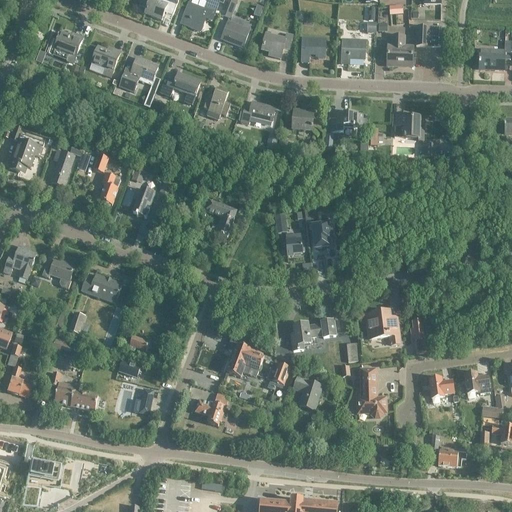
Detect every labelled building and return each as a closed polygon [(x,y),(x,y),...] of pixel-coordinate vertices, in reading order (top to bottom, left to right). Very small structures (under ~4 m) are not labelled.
[(153,0),(141,0),(139,6),(146,9),(144,14),(151,16),(151,17),(152,18),(152,17),(161,20),(164,13),(172,16),(178,0),(159,0),(159,2),(153,0)] [(212,0),(208,0),(204,10),(189,4),(185,12),(187,13),(183,25),(200,32),(205,19),(211,22),(219,2),(212,0)] [(234,0),(225,0),(220,15),(231,19),(237,1),(234,0)] [(243,48),(250,30),(229,22),(222,40),(243,48)] [(376,24),(367,24),(367,33),(375,33),(376,24)] [(441,28),(417,27),(416,48),(440,48),(441,28)] [(61,33),(57,41),(50,39),(45,53),(53,56),(55,50),(69,55),(66,61),(73,64),(84,38),(76,35),(75,39),(61,33)] [(288,50),(292,36),(287,35),(285,41),(265,36),(261,51),(274,54),(273,57),(280,59),(283,49),(288,50)] [(412,68),(413,48),(404,47),(404,37),(392,37),(392,46),(388,46),(387,66),(412,68)] [(324,59),(325,40),(302,39),(301,51),(301,63),(308,63),(309,58),(324,59)] [(364,60),(365,41),(342,40),(341,64),(348,65),(348,59),(364,60)] [(475,51),(474,62),(479,62),(479,68),(489,69),(489,71),(504,72),(504,60),(510,60),(511,43),(504,42),(504,52),(480,51),(475,51)] [(113,72),(121,52),(114,49),(112,53),(98,47),(92,63),(113,72)] [(126,70),(119,87),(134,93),(139,81),(153,87),(157,89),(160,81),(154,79),(158,69),(146,64),(147,62),(137,58),(131,72),(126,70)] [(76,78),(80,68),(72,65),(68,76),(76,78)] [(193,101),(200,83),(178,74),(176,82),(170,79),(164,93),(170,95),(173,89),(189,95),(187,98),(193,101)] [(226,117),(230,105),(224,103),(228,93),(217,89),(215,95),(209,93),(203,109),(209,111),(207,116),(217,121),(220,115),(226,117)] [(271,123),(275,109),(252,103),(250,110),(244,109),(240,124),(247,126),(249,117),(271,123)] [(311,131),(313,115),(300,113),(300,110),(293,110),(291,130),(311,131)] [(361,131),(362,117),(357,117),(357,114),(343,113),(343,116),(337,116),(336,133),(343,134),(343,126),(353,127),(352,130),(361,131)] [(394,115),(393,127),(393,137),(403,138),(403,139),(417,139),(417,141),(422,141),(423,122),(419,122),(419,118),(407,118),(407,115),(394,115)] [(19,141),(23,129),(15,126),(11,139),(19,141)] [(274,150),(277,136),(271,135),(268,148),(274,150)] [(333,148),(334,138),(325,137),(324,149),(328,149),(328,148),(333,148)] [(39,157),(42,148),(21,141),(17,153),(14,152),(9,168),(20,171),(22,165),(30,168),(35,156),(39,157)] [(423,158),(437,159),(438,147),(424,146),(423,158)] [(70,154),(81,158),(83,151),(73,147),(70,154)] [(64,187),(74,157),(57,151),(54,160),(59,162),(51,183),(64,187)] [(100,155),(94,170),(103,174),(109,159),(100,155)] [(135,169),(132,180),(142,184),(146,172),(135,169)] [(118,189),(120,180),(115,178),(115,177),(106,173),(102,184),(106,185),(100,201),(112,206),(118,189)] [(164,180),(159,193),(169,197),(174,184),(164,180)] [(180,200),(185,187),(179,185),(174,198),(180,200)] [(142,189),(133,213),(137,215),(136,217),(138,217),(138,215),(146,218),(155,193),(142,189)] [(222,200),(224,193),(219,191),(216,198),(222,200)] [(230,232),(237,212),(210,202),(206,212),(213,215),(214,214),(222,218),(218,227),(213,225),(210,230),(216,233),(216,234),(228,238),(228,237),(229,237),(231,233),(230,232)] [(304,213),(305,221),(316,219),(315,211),(308,212),(304,213)] [(277,227),(286,226),(285,215),(275,217),(277,227)] [(330,224),(312,227),(315,249),(329,248),(328,243),(332,242),(330,224)] [(301,235),(286,236),(287,242),(286,242),(288,257),(293,256),(293,255),(303,254),(301,235)] [(9,274),(11,271),(12,267),(21,271),(19,277),(26,280),(30,268),(35,255),(26,252),(27,249),(18,247),(13,260),(8,258),(3,272),(9,274)] [(61,287),(68,290),(71,282),(69,281),(73,268),(62,264),(62,263),(55,260),(53,266),(46,263),(42,276),(48,279),(50,275),(60,279),(59,283),(61,287)] [(119,293),(122,284),(111,280),(108,278),(107,279),(96,275),(93,282),(86,279),(81,292),(99,298),(101,292),(117,298),(118,294),(119,295),(119,293)] [(391,330),(389,312),(366,315),(369,340),(390,337),(391,346),(400,345),(398,329),(391,330)] [(79,335),(85,316),(74,313),(68,331),(79,335)] [(424,340),(422,320),(412,322),(413,329),(410,329),(411,339),(414,338),(415,341),(424,340)] [(323,339),(335,337),(333,322),(321,323),(321,325),(307,327),(307,325),(294,327),(295,336),(292,337),(294,353),(303,351),(302,346),(310,345),(309,338),(323,336),(323,339)] [(0,329),(0,348),(5,351),(11,334),(0,329)] [(146,351),(149,343),(133,336),(129,345),(146,351)] [(17,344),(13,343),(10,355),(18,358),(21,349),(16,347),(17,344)] [(358,362),(356,344),(346,345),(348,363),(358,362)] [(227,373),(241,378),(242,373),(248,375),(250,368),(259,371),(264,357),(250,352),(251,350),(237,345),(227,373)] [(122,363),(119,372),(137,379),(140,369),(122,363)] [(270,381),(267,388),(274,391),(277,383),(284,386),(290,369),(275,363),(272,370),(276,371),(272,382),(270,381)] [(350,376),(349,367),(341,367),(342,377),(350,376)] [(14,368),(6,393),(27,399),(31,386),(17,382),(20,370),(14,368)] [(358,400),(358,414),(372,413),(372,416),(375,419),(379,419),(382,415),(382,413),(386,413),(385,399),(376,399),(375,370),(361,371),(362,400),(358,400)] [(79,389),(69,386),(59,384),(61,375),(53,373),(51,386),(58,388),(54,404),(95,413),(98,398),(78,394),(79,389)] [(464,375),(467,394),(480,392),(479,390),(489,389),(487,376),(477,377),(477,373),(464,375)] [(314,412),(322,386),(308,381),(308,380),(297,377),(293,389),(303,393),(298,407),(314,412)] [(429,380),(431,399),(444,397),(444,395),(454,394),(452,381),(442,382),(441,378),(429,380)] [(144,390),(138,414),(149,416),(154,392),(144,390)] [(220,424),(229,399),(217,395),(213,406),(199,402),(197,405),(194,404),(191,412),(209,418),(207,424),(218,428),(219,423),(220,424)] [(497,409),(494,409),(492,418),(499,419),(500,410),(505,409),(503,395),(495,396),(497,409)] [(511,427),(502,427),(502,429),(492,427),(491,435),(501,436),(500,445),(506,446),(506,450),(511,450),(511,427)] [(488,450),(489,434),(481,434),(480,449),(488,450)] [(437,451),(438,437),(432,437),(430,451),(437,451)] [(465,460),(466,454),(439,451),(437,467),(460,469),(461,460),(465,460)] [(25,490),(22,505),(33,507),(38,481),(42,482),(42,484),(46,485),(47,481),(55,482),(58,468),(56,467),(30,462),(27,478),(25,490)] [(336,511),(336,509),(302,505),(302,501),(291,500),(290,507),(259,504),(258,511),(336,511)]
